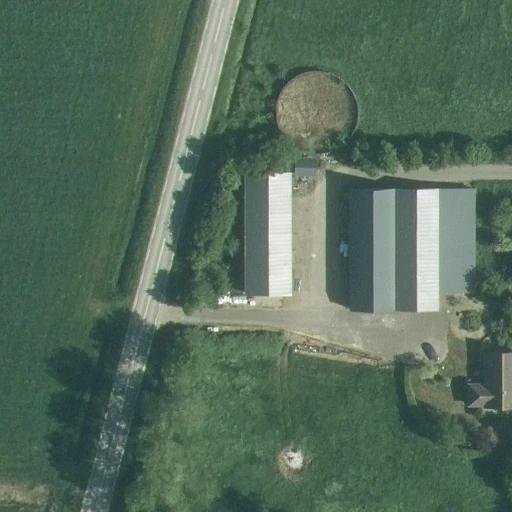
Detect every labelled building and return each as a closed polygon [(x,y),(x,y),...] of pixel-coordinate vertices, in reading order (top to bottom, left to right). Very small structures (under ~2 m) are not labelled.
[(356,100),(353,93),(348,86),(343,81),(336,77),(329,73),(322,72),(314,71),(306,73),(299,75),(292,79),(287,84),(282,90),(278,97),(276,104),(275,112),(275,120),(278,128),(281,135),(286,141),(292,146),(299,150),(306,153),(314,154),(322,154),(330,152),(337,149),(344,144),(349,138),(353,131),(356,124),(358,116),(357,108),(356,100)] [(290,156),(289,171),(310,172),(311,158),(290,156)] [(245,173),(245,293),(290,293),(290,173),(245,173)] [(349,309),(394,309),(437,309),(437,289),(474,289),(474,190),(393,190),(393,189),(349,189),(349,309)] [(511,353),(485,353),(485,385),(469,385),(469,405),(485,405),(485,407),(511,406),(511,353)] [(176,458),(174,469),(181,470),(183,460),(176,458)]
